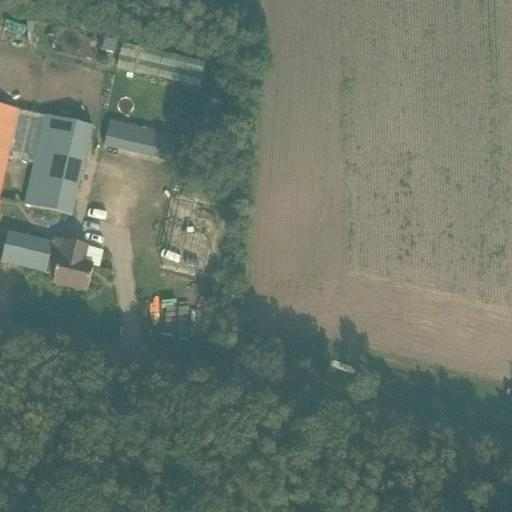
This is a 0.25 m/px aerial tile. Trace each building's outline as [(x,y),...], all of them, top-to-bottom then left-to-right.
[(104,40),(101,52),(112,55),(116,43),(104,40)] [(0,192),(18,112),(0,107),(0,192)] [(46,118),(25,208),(72,218),(93,129),(46,118)] [(110,124),(104,148),(176,165),(182,140),(110,124)] [(187,188),(170,260),(217,271),(234,199),(187,188)] [(53,286),(88,294),(94,265),(85,263),(89,248),(53,240),(52,245),(8,234),(1,264),(55,277),(53,286)]
